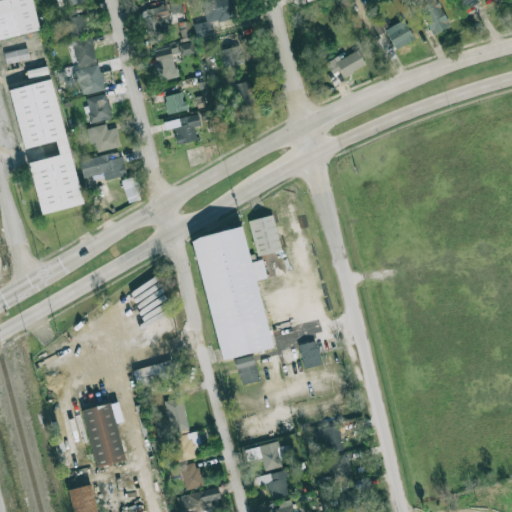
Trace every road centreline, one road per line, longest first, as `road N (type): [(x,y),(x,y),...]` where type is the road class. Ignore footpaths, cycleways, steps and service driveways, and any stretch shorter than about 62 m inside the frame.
road 1 (secondary): [(511,47),(347,106),(65,260)]
road 2 (residential): [(321,191),(403,511)]
road 3 (secondary): [(0,332),(258,185)]
road 4 (residential): [(180,252),(243,511)]
road 5 (secondary): [(313,157),(511,79)]
road 6 (residential): [(110,0),(154,168)]
